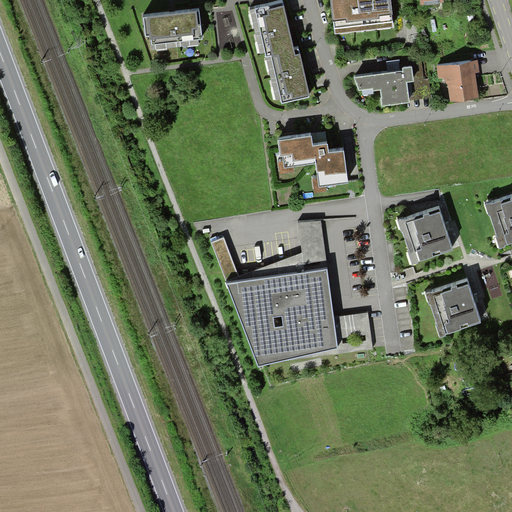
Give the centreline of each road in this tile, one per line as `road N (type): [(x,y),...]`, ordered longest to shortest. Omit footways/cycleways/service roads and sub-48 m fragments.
road 1 (track): [(96,0),(294,509)]
road 2 (trunk): [(0,48),(175,511)]
road 3 (unclassified): [(0,145),(142,511)]
road 4 (residential): [(362,122),(393,352)]
road 5 (residential): [(511,102),(362,122)]
road 6 (residential): [(362,122),(342,105),(310,0)]
